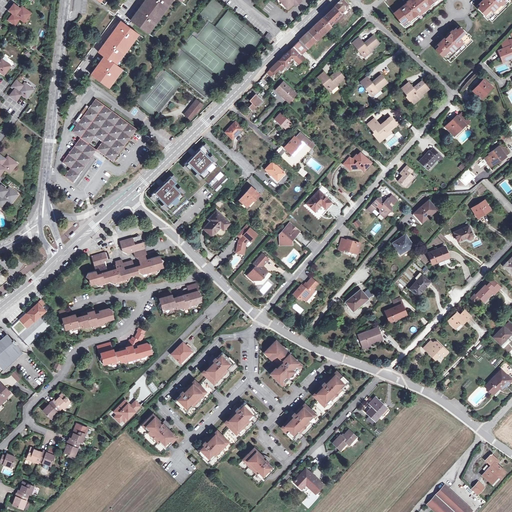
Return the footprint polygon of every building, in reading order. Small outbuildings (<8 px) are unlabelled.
[(147,32),(170,0),(178,0),(179,1),(179,0),(146,0),(131,21),(147,32)] [(276,0),(288,13),(296,6),(301,0),(276,0)] [(298,42),(303,48),(306,51),(316,41),(323,35),(332,27),(343,16),(342,14),(346,10),(344,8),(347,5),(342,0),(340,0),(334,7),(329,11),(323,17),(318,22),(308,32),(298,42)] [(411,22),(439,0),(408,0),(393,12),(404,26),(410,21),(411,22)] [(511,1),(511,0),(481,0),(476,6),(477,8),(483,15),(484,14),(492,22),(511,1)] [(20,9),(19,8),(13,4),(8,10),(13,14),(8,20),(15,25),(19,19),(21,20),(23,18),(26,20),(31,13),(23,7),(21,10),(19,9),(20,9)] [(66,70),(68,71),(72,74),(76,69),(115,17),(109,13),(66,70)] [(99,53),(106,57),(92,76),(108,87),(121,68),(115,63),(137,33),(122,22),(99,53)] [(460,26),(459,27),(458,26),(452,31),(452,30),(446,35),(447,36),(445,38),(445,37),(435,47),(436,48),(435,49),(442,55),(443,55),(451,62),(473,41),(466,33),(460,26)] [(360,50),(365,56),(372,50),(371,49),(378,43),(372,36),(365,41),(366,42),(363,44),(358,38),(352,43),(359,51),(360,50)] [(299,52),(303,48),(298,42),(294,45),(293,46),(298,52),(299,52)] [(511,45),(510,45),(499,50),(503,62),(511,59),(510,58),(511,56),(511,45)] [(298,52),(293,46),(290,49),(287,52),(279,60),(275,65),(267,72),(272,76),(278,68),(280,70),(284,66),(287,69),(291,64),(289,62),(293,57),(296,55),(298,52)] [(6,66),(8,64),(1,59),(0,60),(0,70),(1,71),(0,71),(0,72),(4,75),(9,68),(6,66)] [(326,85),(330,90),(337,84),(337,83),(344,77),(337,70),(330,76),(331,76),(329,79),(324,73),(318,78),(324,86),(326,85)] [(369,90),(373,95),(380,89),(379,88),(386,82),(380,75),(373,80),(374,81),(371,83),(366,78),(360,83),(367,91),(369,90)] [(491,87),(483,79),(472,91),(481,98),(491,87)] [(29,91),(32,88),(24,82),(22,85),(16,80),(11,87),(14,89),(9,96),(16,101),(19,96),(21,94),(21,93),(23,95),(23,96),(26,98),(31,92),(29,91)] [(413,99),(416,102),(423,96),(422,94),(428,89),(422,81),(415,86),(416,87),(413,89),(408,83),(402,88),(408,96),(406,97),(410,102),(413,99)] [(283,95),(289,100),(295,94),(283,83),(276,91),(282,97),(283,95)] [(249,108),(252,110),(261,101),(255,95),(250,101),(252,103),(249,108)] [(95,99),(88,109),(84,115),(72,131),(80,138),(62,162),(70,168),(64,176),(72,182),(79,174),(76,172),(86,158),(85,154),(82,152),(88,143),(95,135),(103,141),(111,147),(105,156),(113,161),(137,129),(95,99)] [(196,100),(189,109),(190,110),(197,101),(196,100)] [(202,105),(197,101),(190,110),(189,109),(184,114),(190,119),(195,113),(196,114),(202,105)] [(292,124),(280,113),(275,119),(287,130),(292,124)] [(457,115),(446,126),(454,134),(465,123),(466,125),(469,122),(470,121),(461,113),(458,117),(457,115)] [(380,137),(382,139),(391,132),(390,131),(397,125),(390,117),(382,123),(383,123),(380,126),(374,119),(367,124),(374,132),(373,134),(377,139),(380,137)] [(242,128),(235,122),(225,132),(232,139),(242,128)] [(283,148),(291,154),(301,143),(300,142),(301,140),(311,148),(314,145),(300,132),(295,137),(293,136),(283,148)] [(97,150),(105,156),(111,147),(103,141),(97,150)] [(76,172),(79,174),(90,158),(97,150),(88,143),(82,152),(85,154),(86,158),(76,172)] [(502,144),(498,147),(505,156),(508,153),(502,144)] [(159,186),(151,195),(155,200),(156,200),(155,201),(161,207),(160,207),(161,208),(160,208),(163,210),(163,209),(171,217),(174,214),(188,200),(193,195),(191,193),(195,189),(197,192),(206,182),(211,187),(224,175),(220,171),(227,163),(220,156),(221,155),(217,152),(216,152),(210,146),(209,147),(207,149),(203,145),(202,145),(195,152),(196,153),(192,156),(191,156),(183,164),(184,165),(174,175),(173,175),(171,176),(170,176),(163,183),(164,184),(160,187),(159,186)] [(505,156),(498,147),(489,154),(489,155),(484,158),(490,167),(505,156)] [(427,163),(430,166),(437,159),(439,160),(442,157),(433,148),(429,152),(429,151),(419,161),(420,162),(421,161),(425,165),(427,163)] [(13,163),(14,161),(8,156),(6,159),(0,154),(0,174),(1,173),(4,169),(5,168),(7,169),(6,170),(10,173),(16,165),(13,163)] [(359,158),(357,156),(356,156),(355,156),(355,157),(354,157),(354,158),(355,158),(355,160),(352,159),(349,157),(343,164),(346,166),(350,170),(352,167),(359,168),(363,171),(370,163),(362,156),(359,158)] [(277,180),(282,176),(283,177),(286,174),(272,161),(265,169),(277,180)] [(421,161),(420,162),(428,169),(428,168),(425,165),(421,161)] [(403,175),(398,181),(404,186),(406,186),(409,181),(412,177),(409,174),(412,171),(406,166),(400,173),(403,175)] [(301,167),(297,172),(303,178),(307,173),(301,167)] [(224,175),(211,187),(212,189),(225,176),(224,175)] [(7,190),(6,189),(1,185),(0,185),(0,204),(1,206),(6,200),(9,202),(11,199),(13,200),(18,194),(11,188),(8,192),(6,191),(7,190)] [(247,206),(252,200),(254,201),(259,196),(257,194),(258,193),(251,187),(240,200),(247,206)] [(326,208),(331,202),(327,197),(326,198),(324,196),(325,196),(319,190),(307,204),(315,211),(321,204),(326,208)] [(372,211),(376,206),(379,208),(378,209),(379,213),(384,217),(389,211),(391,211),(391,207),(389,204),(391,202),(393,204),(397,200),(392,195),(388,199),(387,198),(383,203),(381,201),(381,198),(377,198),(367,209),(369,211),(372,211)] [(188,200),(174,214),(175,216),(189,201),(188,200)] [(214,205),(219,209),(224,204),(219,200),(214,205)] [(477,217),(490,209),(485,200),(472,208),(477,217)] [(428,215),(429,216),(436,210),(429,201),(414,213),(421,221),(428,215)] [(222,224),(226,227),(229,223),(216,211),(211,217),(212,218),(210,221),(203,229),(212,237),(220,227),(222,224)] [(293,237),(294,238),(300,231),(290,222),(280,234),(280,242),(286,242),(289,244),(292,244),(292,240),(292,238),(293,237)] [(237,252),(244,253),(246,244),(244,242),(248,238),(249,239),(251,241),(257,234),(246,224),(240,231),(244,235),(241,238),(239,240),(241,241),(238,244),(237,252)] [(458,241),(466,237),(472,235),(469,226),(454,232),(458,241)] [(412,245),(405,235),(393,243),(399,254),(412,245)] [(95,269),(96,271),(88,273),(91,284),(95,283),(101,287),(103,284),(110,282),(117,286),(118,283),(123,281),(126,283),(130,276),(132,275),(135,275),(141,273),(148,277),(149,274),(154,273),(156,274),(160,268),(163,267),(160,256),(146,260),(145,254),(147,254),(143,242),(141,242),(139,236),(120,241),(122,251),(127,254),(133,252),(135,257),(136,257),(138,259),(141,258),(142,261),(133,263),(132,260),(123,262),(122,259),(115,261),(116,264),(106,267),(104,261),(108,260),(106,253),(106,252),(92,256),(95,269)] [(342,239),(339,246),(340,246),(339,250),(343,251),(344,249),(357,253),(359,244),(347,239),(346,240),(342,239)] [(449,258),(444,247),(428,253),(432,264),(449,258)] [(257,280),(260,280),(268,271),(264,268),(261,265),(262,263),(265,266),(270,261),(261,253),(253,263),(256,265),(247,275),(251,279),(253,276),(257,280)] [(216,255),(210,263),(216,267),(222,260),(216,255)] [(511,274),(511,273),(511,256),(503,266),(511,274)] [(424,285),(428,281),(420,273),(415,278),(417,280),(409,289),(417,296),(425,287),(424,285)] [(311,278),(306,284),(308,285),(305,288),(302,286),(301,285),(293,294),(297,297),(298,296),(302,300),(303,298),(305,295),(308,298),(314,291),(312,289),(317,283),(311,278)] [(406,286),(402,279),(396,282),(400,289),(406,286)] [(492,279),(488,283),(496,291),(500,287),(492,279)] [(158,298),(159,298),(163,312),(167,311),(170,313),(171,310),(179,308),(186,312),(187,309),(192,308),(194,309),(198,302),(201,302),(198,290),(199,290),(197,283),(187,286),(187,287),(184,288),(183,290),(183,292),(179,293),(177,296),(176,298),(172,299),(171,295),(170,291),(157,295),(158,298)] [(496,291),(488,283),(486,286),(484,285),(476,294),(475,293),(469,300),(473,304),(479,297),(483,301),(492,292),(494,294),(496,291)] [(367,298),(363,293),(360,289),(345,302),(352,310),(359,305),(360,305),(368,298),(367,298)] [(392,301),(395,307),(402,304),(402,303),(400,298),(392,301)] [(46,310),(43,307),(42,306),(45,303),(41,299),(11,327),(19,335),(26,329),(27,330),(36,322),(34,321),(37,318),(46,310)] [(408,319),(402,304),(395,307),(385,311),(391,326),(408,319)] [(61,318),(62,318),(66,330),(70,329),(76,332),(77,329),(85,327),(85,328),(88,329),(89,327),(95,330),(97,327),(101,326),(104,327),(107,321),(114,319),(111,309),(108,308),(101,310),(99,310),(99,312),(95,313),(93,308),(87,309),(88,313),(76,317),(76,314),(72,315),(67,317),(65,309),(59,311),(61,318)] [(465,321),(470,316),(464,310),(459,315),(456,312),(447,321),(454,329),(460,323),(463,320),(464,322),(465,321)] [(503,326),(493,337),(500,344),(510,333),(511,334),(511,325),(509,322),(504,327),(503,326)] [(99,353),(100,353),(104,365),(109,364),(114,366),(115,364),(123,362),(126,364),(128,361),(133,364),(135,362),(140,360),(142,362),(145,355),(152,354),(149,344),(147,342),(137,345),(136,344),(139,340),(141,341),(144,335),(143,334),(145,331),(139,327),(137,331),(138,331),(135,338),(133,336),(131,340),(130,339),(125,347),(126,349),(115,352),(114,349),(112,349),(110,342),(97,346),(99,353)] [(362,346),(370,343),(382,339),(377,327),(358,335),(362,346)] [(0,373),(23,352),(8,335),(0,341),(0,373)] [(441,354),(443,356),(447,352),(440,346),(438,345),(439,344),(435,341),(433,343),(430,341),(423,348),(435,360),(441,354)] [(275,368),(270,373),(286,389),(305,370),(289,354),(282,347),(281,348),(274,342),(266,350),(269,354),(267,356),(271,360),(272,359),(276,362),(278,362),(279,361),(282,364),(280,366),(277,369),(275,368)] [(186,351),(188,349),(183,343),(171,354),(180,363),(189,354),(186,351)] [(202,372),(218,388),(238,368),(222,352),(216,359),(213,356),(211,358),(209,362),(211,363),(209,366),(202,372)] [(58,374),(61,365),(56,363),(53,372),(58,374)] [(505,385),(510,379),(500,369),(484,386),(492,393),(499,387),(501,389),(505,385)] [(16,370),(12,375),(18,381),(22,377),(16,370)] [(329,378),(327,381),(325,379),(324,379),(322,380),(319,383),(322,386),(313,395),(329,411),(352,387),(336,372),(329,378)] [(187,388),(185,390),(183,388),(179,390),(177,392),(180,395),(174,401),(190,417),(210,397),(194,381),(187,388)] [(152,382),(147,386),(153,393),(158,389),(152,382)] [(0,404),(7,398),(6,397),(10,393),(1,384),(0,384),(0,404)] [(51,419),(59,411),(63,407),(64,409),(71,402),(62,394),(56,400),(55,399),(52,402),(51,401),(47,406),(47,407),(43,410),(51,419)] [(373,406),(370,408),(366,413),(370,416),(367,419),(372,424),(381,414),(384,416),(389,410),(387,408),(384,406),(375,397),(370,403),(370,404),(373,406)] [(125,401),(114,412),(117,415),(114,418),(119,423),(122,420),(127,415),(129,417),(137,409),(132,404),(130,406),(129,407),(127,405),(128,404),(125,401)] [(232,412),(234,413),(231,416),(225,422),(241,438),(261,418),(244,402),(238,409),(235,406),(233,408),(232,412)] [(288,416),(290,418),(288,421),(281,428),(297,443),(320,420),(304,404),(295,413),(292,410),(290,413),(288,416)] [(137,430),(161,454),(176,437),(169,431),(167,428),(169,426),(167,424),(165,421),(162,424),(153,415),(137,430)] [(68,454),(68,456),(72,458),(73,458),(77,459),(80,452),(77,451),(81,442),(82,443),(86,434),(83,433),(86,427),(76,424),(74,430),(71,438),(70,437),(69,437),(68,440),(66,443),(67,444),(64,452),(68,454)] [(340,450),(347,443),(349,445),(356,437),(349,430),(342,437),(340,435),(333,443),(340,450)] [(210,438),(208,440),(206,438),(205,439),(202,440),(200,442),(203,445),(197,451),(213,467),(232,447),(216,431),(210,438)] [(26,459),(38,463),(39,461),(44,463),(42,466),(43,468),(48,470),(49,469),(50,466),(51,466),(55,455),(43,451),(42,453),(36,450),(37,449),(31,447),(26,459)] [(239,465),(259,484),(274,468),(268,462),(271,459),(267,456),(265,456),(263,458),(261,455),(254,449),(239,465)] [(6,456),(3,455),(0,461),(0,463),(11,468),(12,466),(14,466),(16,462),(14,461),(15,457),(7,453),(6,456)] [(491,483),(498,476),(500,477),(505,472),(496,464),(499,461),(492,455),(491,454),(485,460),(491,466),(483,475),(491,483)] [(301,489),(306,484),(315,493),(323,485),(310,472),(306,469),(298,478),(297,478),(295,480),(296,480),(294,482),(301,489)] [(478,494),(485,487),(478,481),(472,488),(478,494)] [(20,491),(18,490),(17,493),(16,493),(15,496),(16,496),(13,505),(24,509),(29,495),(31,495),(34,486),(23,482),(20,491)] [(434,511),(470,511),(472,510),(444,485),(426,505),(434,511)] [(305,502),(308,506),(317,498),(313,494),(305,502)]
